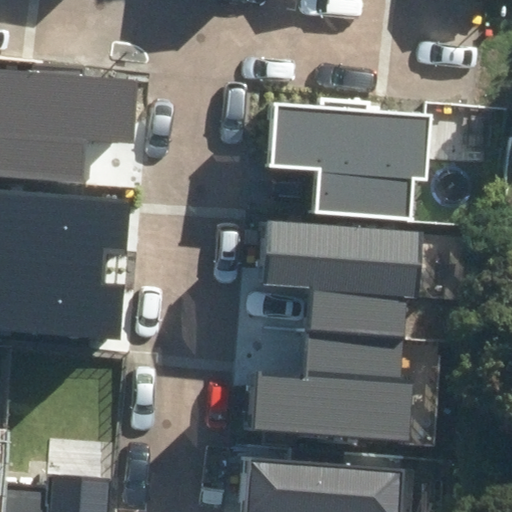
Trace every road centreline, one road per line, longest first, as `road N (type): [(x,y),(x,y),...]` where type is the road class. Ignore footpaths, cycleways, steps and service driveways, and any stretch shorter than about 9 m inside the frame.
road 1 (residential): [(173,511),(209,19)]
road 2 (residential): [(209,19),(460,46)]
road 3 (residential): [(44,0),(209,19)]
